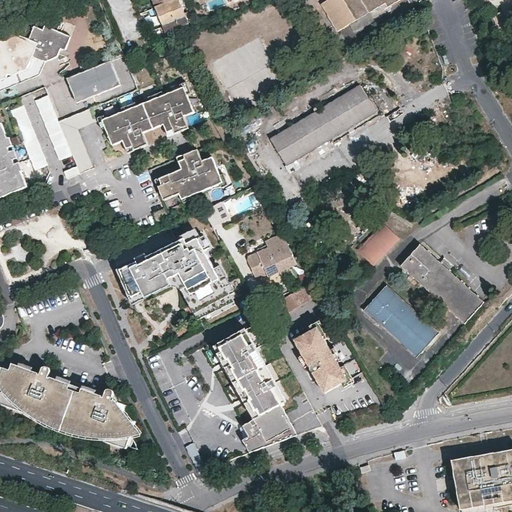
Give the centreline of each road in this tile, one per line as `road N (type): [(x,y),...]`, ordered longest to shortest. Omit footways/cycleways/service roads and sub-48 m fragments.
road 1 (residential): [(199,501),(86,265),(5,294)]
road 2 (secondary): [(199,501),(242,481),(429,428)]
road 3 (residential): [(429,428),(430,392),(511,304)]
road 4 (primary): [(138,511),(0,467)]
